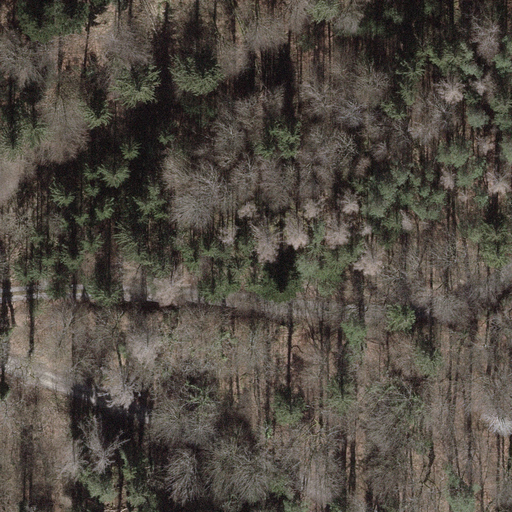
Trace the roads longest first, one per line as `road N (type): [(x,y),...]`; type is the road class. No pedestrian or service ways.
road 1 (track): [(0,297),(69,290),(356,311),(417,308),(484,288),(511,265)]
road 2 (track): [(353,511),(181,429),(0,357)]
